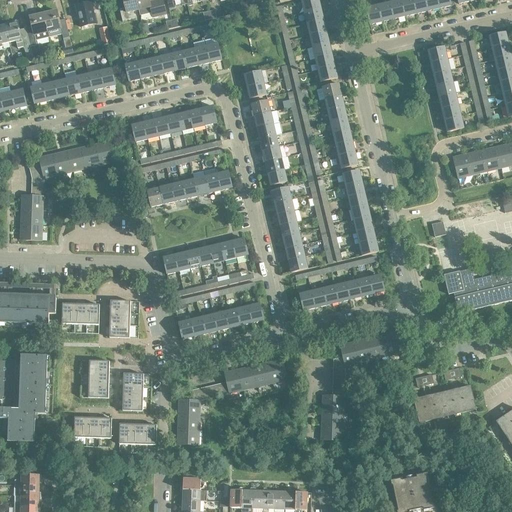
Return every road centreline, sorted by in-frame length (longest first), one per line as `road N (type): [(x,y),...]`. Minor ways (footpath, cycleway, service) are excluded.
road 1 (residential): [(281,339),(228,106),(218,92),(13,134)]
road 2 (residential): [(0,259),(151,266),(177,365)]
road 3 (residential): [(393,218),(435,206),(441,144),(511,128)]
road 4 (residential): [(393,218),(354,53)]
road 5 (residential): [(511,16),(354,53)]
road 6 (residential): [(158,511),(164,374),(177,365)]
road 7 (residential): [(511,350),(500,339),(436,351),(425,344),(415,306)]
